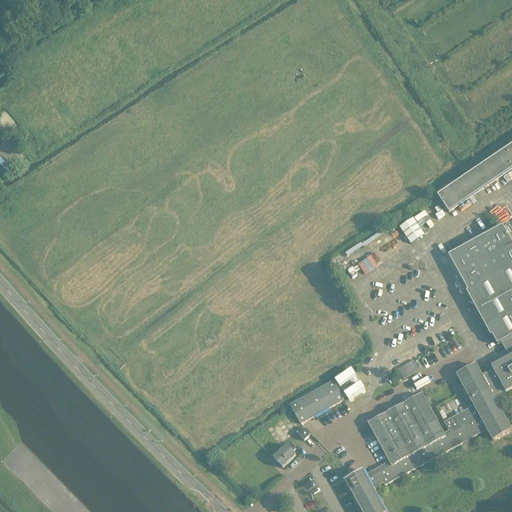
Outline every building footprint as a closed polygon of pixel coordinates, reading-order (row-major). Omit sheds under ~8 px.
[(12,135),(17,141),(21,137),(16,132),(12,135)] [(511,146),(438,196),(449,213),(511,170),(511,146)] [(0,218),(4,224),(18,215),(8,200),(0,205),(0,218)] [(412,243),(425,235),(415,218),(401,227),(412,243)] [(363,472),(345,482),(361,511),(385,511),(373,490),(383,484),(385,487),(487,430),(493,442),(511,432),(493,398),(505,392),(506,394),(511,390),(511,244),(503,227),(449,257),(498,345),(501,343),(510,358),(492,368),(493,370),(482,377),(476,366),(457,376),(474,407),(445,424),(450,432),(444,435),(422,395),(369,425),(390,463),(366,477),(363,472)] [(408,364),(398,370),(404,381),(414,375),(408,364)] [(344,401),(334,383),(291,407),(301,425),(344,401)] [(291,415),(271,429),(282,443),(301,429),(291,415)] [(299,436),(304,442),(311,435),(306,430),(299,436)] [(287,447),(274,460),(283,469),(296,456),(293,453),(296,450),(291,444),(287,447)]
